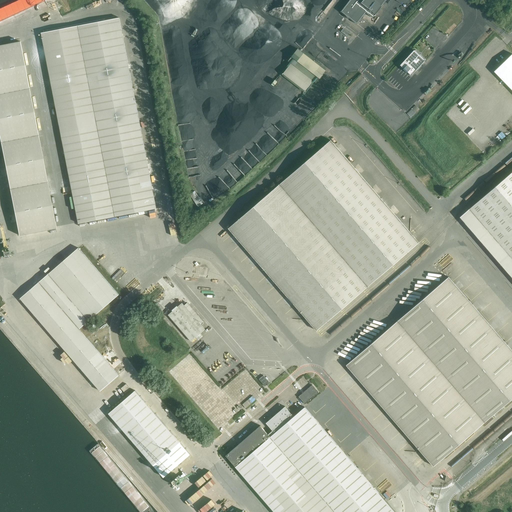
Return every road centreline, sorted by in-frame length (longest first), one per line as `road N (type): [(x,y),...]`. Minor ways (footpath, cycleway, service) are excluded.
road 1 (unclassified): [(311,359),(212,442),(194,442),(112,341),(120,307),(166,266)]
road 2 (unknown): [(30,28),(114,9),(125,17),(163,205),(166,227),(158,235)]
road 3 (unknown): [(70,237),(30,28)]
road 4 (unclassified): [(311,359),(460,234)]
road 5 (unclassified): [(204,234),(344,99)]
road 6 (unclassified): [(460,234),(344,99)]
road 7 (unknown): [(320,125),(379,173),(444,247)]
road 8 (unclassified): [(421,489),(311,359)]
road 9 (unclassified): [(371,69),(388,90),(409,91),(469,28),(469,10),(459,0)]
road 10 (unclassified): [(311,359),(204,234)]
road 11 (unknown): [(86,408),(24,332),(11,282)]
road 12 (unknown): [(257,511),(208,457),(162,497)]
road 13 (unclassified): [(246,360),(166,266)]
